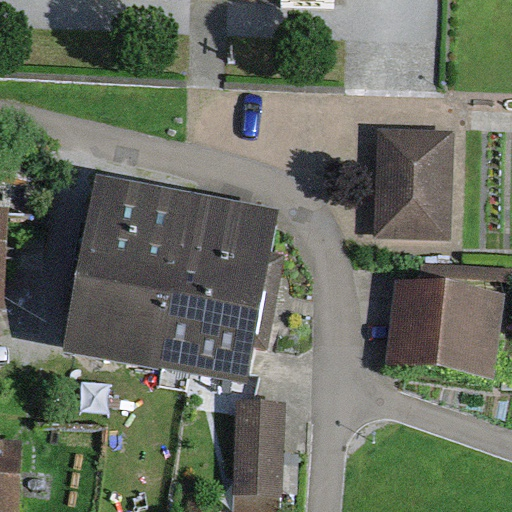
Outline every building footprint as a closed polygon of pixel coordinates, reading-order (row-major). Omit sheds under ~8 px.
[(452,134),(376,133),(375,240),(450,241),(452,134)] [(267,272),(279,210),(99,177),(85,250),(80,280),(66,355),(246,387),(261,307),(267,272)] [(502,292),(393,283),(386,366),(495,375),(502,292)] [(281,511),(284,406),(234,404),(231,511),(281,511)] [(19,511),(21,442),(0,441),(0,511),(19,511)]
